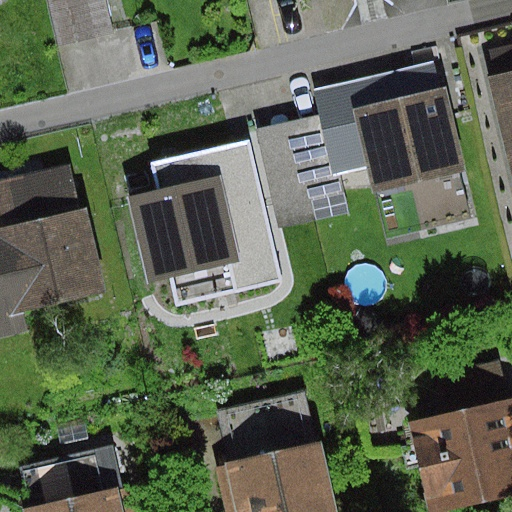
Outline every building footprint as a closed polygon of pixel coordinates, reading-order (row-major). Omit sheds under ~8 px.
[(58,0),(69,39),(113,28),(106,0),(58,0)] [(511,52),(493,57),(511,140),(511,52)] [(399,241),(499,218),(464,63),(358,87),(399,241)] [(261,126),(287,223),(358,204),(332,107),(261,126)] [(0,325),(120,300),(90,166),(0,185),(0,325)] [(163,289),(263,269),(243,178),(145,197),(163,289)] [(452,409),(406,419),(429,511),(468,511),(511,502),(511,407),(510,402),(499,357),(443,372),(452,409)] [(221,413),(245,511),(350,511),(323,392),(221,413)] [(45,511),(143,511),(140,494),(45,511)]
